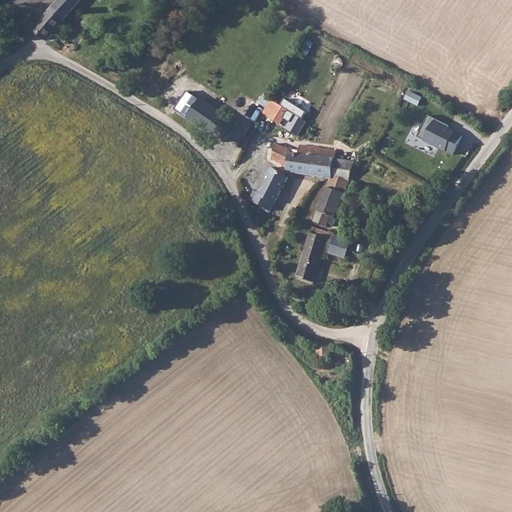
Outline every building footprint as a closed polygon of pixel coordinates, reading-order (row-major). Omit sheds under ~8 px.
[(78,6),(70,0),(57,0),(53,5),(67,18),(78,6)] [(67,18),(53,5),(35,26),(47,37),(49,39),(67,18)] [(178,111),(224,142),(235,122),(190,92),(178,111)] [(266,107),(271,99),(265,95),(259,102),(266,107)] [(266,107),(262,112),(298,135),(307,122),(298,116),(299,114),(297,112),(295,114),(271,99),(266,107)] [(450,125),(429,114),(418,136),(454,153),(463,134),(449,128),(450,125)] [(332,175),(334,159),(336,149),(299,144),(298,150),(288,149),(275,143),(273,158),(286,160),(283,170),(326,177),(328,177),(332,175)] [(349,180),(357,161),(334,159),(332,175),(328,177),(349,180)] [(248,200),(267,211),(286,177),(272,167),(257,192),(253,190),(248,200)] [(334,217),(349,180),(328,177),(326,178),(312,221),(325,226),(327,222),(333,225),(336,217),(334,217)] [(321,242),(344,250),(347,240),(309,227),(307,234),(322,238),(321,242)] [(342,260),(344,250),(321,242),(322,238),(307,234),(295,276),(311,280),(319,254),(342,260)] [(331,358),(329,344),(316,345),(317,358),(319,358),(320,367),(329,367),(329,358),(331,358)]
